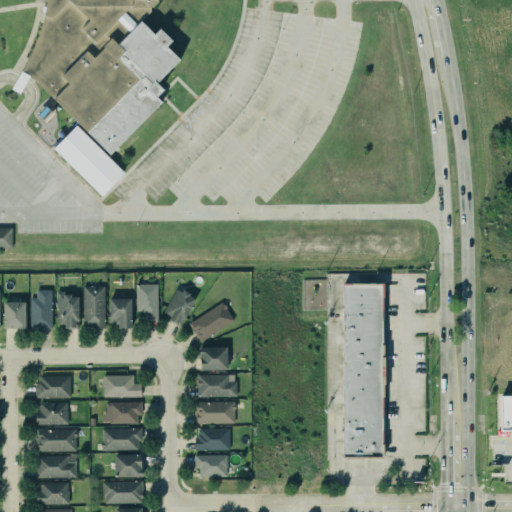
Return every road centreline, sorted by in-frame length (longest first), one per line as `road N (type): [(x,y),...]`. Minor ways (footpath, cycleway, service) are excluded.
road 1 (secondary): [(467,507),(466,185),(449,52)]
road 2 (secondary): [(414,0),(447,263),(446,409)]
road 3 (residential): [(360,507),(166,508)]
road 4 (residential): [(0,358),(164,358)]
road 5 (residential): [(4,358),(6,511)]
road 6 (residential): [(164,358),(165,511)]
